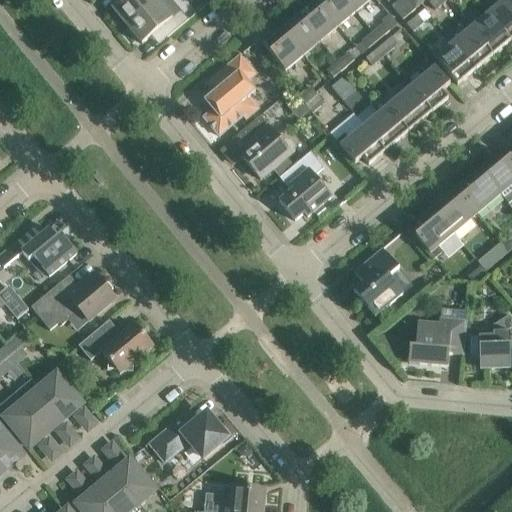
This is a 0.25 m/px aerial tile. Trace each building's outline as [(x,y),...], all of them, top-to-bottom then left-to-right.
[(126,26),(157,0),(121,0),(111,8),(126,26)] [(171,0),(157,0),(126,26),(141,44),(159,29),(167,38),(188,20),(171,0)] [(355,13),(344,0),(317,0),(316,2),(338,27),(355,13)] [(370,0),(344,0),(355,13),(370,0)] [(402,20),(414,10),(405,0),(399,0),(391,7),(402,20)] [(431,0),(428,3),(430,5),(435,11),(447,1),(446,0),(431,0)] [(511,39),(511,7),(506,0),(505,0),(488,14),(510,41),(511,39)] [(338,27),(316,2),(299,16),(320,42),(338,27)] [(492,56),(510,41),(488,14),(470,29),(492,56)] [(320,42),(299,16),(281,31),(303,57),(320,42)] [(406,25),(412,32),(422,24),(416,17),(406,25)] [(383,24),(372,33),(378,41),(389,32),(383,24)] [(475,70),(492,56),(470,29),(453,44),(475,70)] [(303,57),(281,31),(263,46),(285,72),(303,57)] [(378,41),(372,33),(362,42),(368,49),(378,41)] [(378,49),(384,56),(396,46),(390,38),(378,49)] [(475,70),(453,44),(435,59),(457,85),(475,70)] [(371,67),(384,56),(378,49),(365,59),(371,67)] [(348,53),(337,62),(343,70),(354,61),(348,53)] [(203,118),(219,136),(243,116),(246,119),(258,109),(248,97),(254,91),(246,82),(256,75),(240,55),(205,84),(213,94),(205,101),(212,110),(203,118)] [(343,70),(337,62),(327,71),(333,79),(343,70)] [(448,99),(441,92),(449,85),(430,62),(421,70),(426,75),(411,88),(431,113),(448,99)] [(355,91),(343,77),(331,88),(342,102),(355,91)] [(298,98),(305,106),(317,96),(310,88),(298,98)] [(387,107),(408,132),(431,113),(411,88),(387,107)] [(317,96),(305,106),(312,114),(323,104),(317,96)] [(364,127),(384,152),(408,132),(387,107),(379,97),(369,105),(377,115),(364,127)] [(260,117),(239,134),(247,144),(244,147),(249,153),(242,159),(260,180),(294,151),(295,147),(290,141),(285,140),(282,143),(260,117)] [(344,134),(335,142),(354,165),(362,158),(368,165),(384,152),(364,127),(348,140),(344,134)] [(307,218),(332,197),(314,176),(324,169),(310,153),(286,173),(294,182),(290,186),(293,190),(278,202),(295,222),(304,214),(307,218)] [(511,193),(511,160),(510,158),(502,164),(496,157),(479,170),(500,195),(504,200),(511,193)] [(456,190),(477,215),(500,195),(479,170),(456,190)] [(432,209),(453,234),(477,215),(456,190),(432,209)] [(415,237),(434,260),(443,252),(438,247),(453,234),(432,209),(416,223),(422,230),(415,237)] [(37,225),(0,255),(0,265),(4,270),(22,254),(28,262),(33,258),(49,277),(77,254),(65,241),(61,244),(49,230),(44,234),(37,225)] [(511,236),(502,245),(508,252),(511,249),(511,236)] [(508,252),(502,245),(489,256),(495,263),(508,252)] [(353,292),(375,318),(402,295),(389,278),(399,270),(382,249),(353,273),(363,284),(353,292)] [(479,283),(488,276),(480,267),(467,277),(472,282),(479,283)] [(69,276),(30,308),(49,331),(59,323),(61,326),(79,311),(88,322),(115,300),(93,274),(78,287),(69,276)] [(409,347),(408,364),(447,367),(448,355),(463,356),(466,322),(465,322),(466,312),(441,310),(440,320),(439,320),(438,325),(417,324),(415,348),(409,347)] [(479,370),(502,369),(511,369),(510,360),(511,360),(511,320),(509,315),(492,327),(493,336),(470,337),(470,336),(469,336),(470,360),(471,360),(471,358),(479,358),(479,370)] [(133,363),(153,346),(134,323),(120,335),(109,321),(78,347),(90,361),(101,352),(108,361),(107,370),(117,371),(119,374),(123,371),(132,372),(133,363)] [(32,338),(25,330),(4,347),(11,356),(20,348),(32,338)] [(11,356),(4,347),(0,350),(0,361),(1,363),(11,356)] [(11,356),(17,364),(27,356),(20,348),(11,356)] [(401,351),(379,349),(391,363),(399,363),(401,351)] [(1,363),(3,365),(8,372),(17,364),(11,356),(1,363)] [(56,374),(38,389),(65,420),(83,405),(56,374)] [(47,435),(65,420),(38,389),(31,380),(14,395),(47,435)] [(0,406),(0,415),(26,447),(29,450),(47,435),(14,395),(0,406)] [(196,422),(188,413),(165,432),(149,445),(165,463),(180,451),(189,443),(202,458),(227,438),(206,413),(196,422)] [(24,457),(0,428),(0,464),(6,472),(24,457)] [(246,446),(238,453),(241,457),(249,457),(253,454),(246,446)] [(154,460),(145,448),(133,458),(143,470),(154,460)] [(129,460),(111,475),(137,507),(155,492),(129,460)] [(111,475),(98,486),(93,490),(111,511),(130,511),(137,507),(111,475)] [(262,511),(265,491),(233,488),(233,489),(224,488),(223,497),(206,496),(204,511),(262,511)] [(111,511),(93,490),(81,500),(75,505),(80,511),(111,511)]
